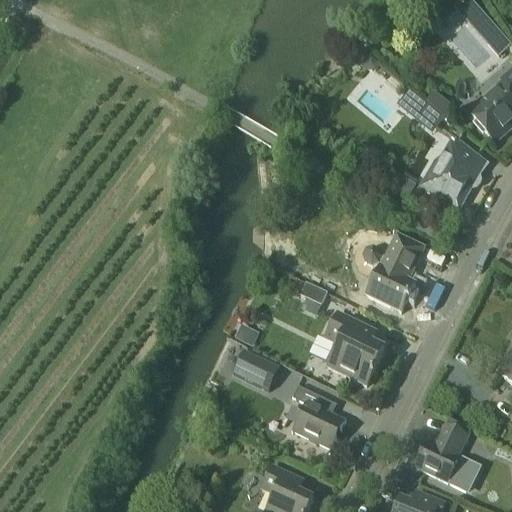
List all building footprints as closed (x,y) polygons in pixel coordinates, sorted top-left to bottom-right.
[(502,56),(511,46),(511,45),(485,20),(475,30),(502,56)] [(464,110),(495,146),(511,131),(509,128),(511,125),(511,72),(501,82),(505,87),(490,100),(487,99),(481,105),(480,109),(482,111),(473,119),(464,110)] [(410,93),(401,103),(436,132),(445,120),(436,112),(428,106),(428,107),(426,105),(410,93)] [(426,105),(428,107),(428,106),(436,112),(444,102),(434,95),(426,105)] [(420,190),(413,203),(436,217),(443,205),(455,212),(461,210),(471,193),(469,191),(470,190),(473,191),(477,190),(479,188),(480,184),(479,181),(477,178),(486,167),(454,143),(443,162),(436,165),(421,191),(420,190)] [(399,178),(392,192),(409,201),(416,188),(399,178)] [(381,271),(366,299),(401,316),(407,304),(410,306),(412,301),(410,300),(415,288),(408,284),(424,252),(397,239),(385,263),(381,261),(379,255),(373,252),(367,254),(364,260),(366,266),(372,269),(378,267),(382,269),(381,271)] [(335,281),(328,295),(361,310),(367,296),(335,281)] [(306,286),(300,299),(321,309),(327,297),(306,286)] [(325,341),(338,348),(327,370),(366,390),(372,378),(373,378),(375,374),(374,374),(385,352),(371,346),(376,335),(338,316),(325,341)] [(244,354),(233,378),(269,395),(280,372),(244,354)] [(511,356),(511,358),(499,377),(499,376),(498,377),(511,385),(511,356)] [(306,408),(292,437),(331,455),(327,462),(328,463),(337,444),(342,442),(341,436),(347,424),(346,424),(345,426),(315,411),(320,401),(299,390),(293,402),(293,403),(294,402),(306,408)] [(428,446),(416,471),(447,486),(448,485),(450,486),(450,487),(465,495),(467,493),(466,492),(470,485),(471,481),(471,477),(470,473),(469,469),(466,466),(463,463),(462,463),(461,464),(459,463),(460,462),(458,460),(467,441),(446,430),(436,450),(428,446)] [(303,485),(273,470),(262,493),(274,499),(268,510),(267,511),(309,511),(313,503),(298,496),(303,485)] [(400,503),(396,511),(442,511),(444,508),(416,496),(411,507),(400,503)]
